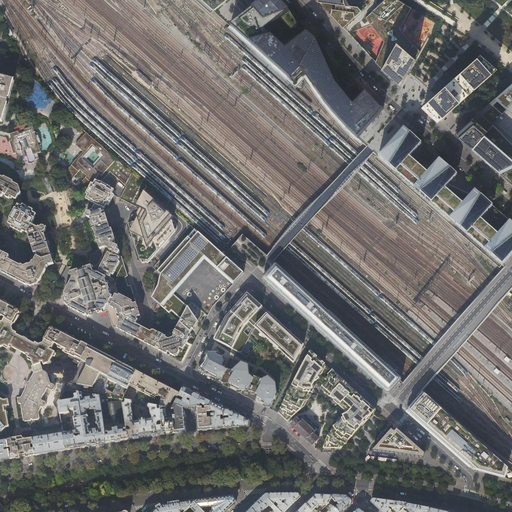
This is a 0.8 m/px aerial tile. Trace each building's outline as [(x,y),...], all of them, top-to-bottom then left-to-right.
[(193,0),(210,15),(228,0),(193,0)] [(262,0),(231,27),(296,85),(305,75),(327,106),(339,120),(357,139),(386,106),(372,92),(341,67),(332,70),(329,63),(330,63),(330,62),(331,61),(330,60),(330,59),(329,59),(328,59),(322,47),(278,0),(262,0)] [(324,7),(344,28),(362,11),(358,7),(346,6),(344,0),(317,0),(319,2),(322,2),(324,3),(324,7)] [(412,8),(399,0),(384,0),(366,18),(384,42),(376,62),(385,72),(400,85),(409,70),(420,51),(400,29),(412,8)] [(496,69),(481,56),(435,97),(424,106),(427,109),(431,112),(439,120),(496,69)] [(10,99),(11,99),(16,81),(0,75),(0,121),(4,123),(10,104),(9,104),(10,99)] [(511,84),(495,99),(507,109),(503,114),(493,105),(479,118),(477,116),(456,134),(463,141),(466,144),(467,143),(477,151),(476,152),(479,154),(480,155),(481,156),(499,172),(501,170),(502,171),(504,173),(502,175),(507,179),(510,178),(511,179),(511,84)] [(25,123),(22,124),(20,123),(18,123),(16,123),(14,125),(13,126),(12,127),(9,128),(11,133),(7,134),(9,140),(7,141),(11,154),(13,153),(15,160),(19,159),(20,163),(24,162),(25,162),(26,163),(27,164),(28,164),(29,164),(30,163),(31,162),(32,161),(32,160),(36,158),(35,153),(38,152),(36,145),(38,145),(35,133),(32,134),(30,127),(27,128),(25,123)] [(408,125),(378,157),(502,266),(511,254),(511,223),(492,205),(449,184),(452,181),(453,181),(454,181),(455,181),(455,180),(456,179),(455,178),(455,177),(457,175),(434,156),(426,166),(414,155),(426,141),(408,125)] [(93,184),(95,180),(100,182),(100,181),(102,183),(110,172),(126,186),(120,198),(136,206),(144,192),(147,186),(116,160),(86,133),(75,145),(82,152),(76,159),(66,172),(63,174),(70,180),(73,182),(76,179),(74,177),(80,170),(86,176),(81,183),(79,181),(75,184),(86,193),(91,183),(93,184)] [(0,191),(0,192),(0,195),(0,196),(1,196),(2,196),(3,195),(4,194),(6,195),(6,196),(9,198),(10,196),(16,199),(19,194),(19,195),(21,193),(19,186),(13,183),(13,182),(4,177),(3,178),(0,176),(0,191)] [(43,180),(49,193),(53,191),(52,188),(48,178),(43,180)] [(111,187),(102,183),(100,181),(100,182),(95,180),(93,184),(91,183),(86,193),(88,194),(86,198),(90,200),(90,201),(96,204),(98,204),(102,206),(105,208),(107,204),(109,205),(114,195),(112,194),(114,190),(110,188),(111,187)] [(140,259),(141,263),(146,262),(148,263),(175,232),(171,221),(174,218),(144,192),(136,206),(140,208),(136,214),(137,217),(135,221),(128,223),(130,229),(131,229),(132,231),(131,232),(139,259),(140,259)] [(110,230),(104,212),(103,210),(104,209),(104,208),(102,206),(98,204),(96,205),(95,207),(94,209),(93,211),(91,211),(91,212),(89,212),(88,212),(87,213),(87,214),(86,214),(86,215),(87,216),(87,217),(88,217),(89,217),(90,217),(91,220),(89,220),(91,227),(90,227),(91,230),(92,230),(93,235),(110,230)] [(10,219),(8,223),(12,225),(11,227),(15,229),(22,233),(23,231),(27,233),(29,229),(31,225),(35,219),(34,219),(36,214),(32,212),(33,210),(23,205),(22,207),(18,205),(16,209),(15,209),(10,219)] [(376,220),(377,221),(384,212),(383,211),(376,220)] [(29,229),(27,233),(29,234),(30,236),(29,236),(33,250),(34,254),(37,253),(49,249),(45,235),(44,232),(45,232),(45,231),(46,231),(46,229),(45,228),(44,227),(43,227),(42,227),(40,228),(39,228),(38,229),(31,225),(29,229)] [(98,250),(101,249),(106,247),(109,249),(109,251),(111,251),(117,254),(118,255),(120,252),(117,250),(118,247),(116,246),(114,239),(115,239),(112,229),(110,230),(93,235),(95,239),(94,240),(95,243),(96,243),(98,250)] [(205,259),(234,284),(244,273),(195,229),(157,271),(161,274),(159,285),(158,286),(152,298),(158,304),(154,311),(160,315),(163,310),(166,311),(169,309),(182,320),(179,323),(190,333),(197,321),(188,307),(173,295),(205,259)] [(49,249),(54,264),(56,263),(54,256),(53,253),(49,244),(50,243),(49,241),(46,234),(45,235),(49,249)] [(109,253),(111,251),(109,251),(109,249),(106,247),(101,249),(103,255),(97,265),(92,267),(93,272),(96,273),(98,273),(99,274),(100,271),(99,270),(108,253),(109,253)] [(40,281),(48,266),(54,264),(49,249),(37,253),(38,255),(34,262),(33,262),(31,265),(24,267),(21,265),(21,266),(10,261),(9,260),(10,257),(0,251),(0,270),(2,272),(1,272),(3,273),(26,286),(27,285),(30,286),(31,286),(31,287),(37,285),(36,284),(37,284),(39,281),(40,281)] [(115,257),(109,253),(108,253),(99,270),(100,271),(106,274),(106,275),(110,277),(112,274),(113,275),(120,262),(118,261),(120,258),(116,256),(115,257)] [(413,306),(414,307),(448,264),(447,263),(413,306)] [(361,370),(386,392),(387,393),(388,393),(390,393),(391,392),(400,382),(401,380),(401,379),(401,378),(400,377),(385,363),(371,350),(300,285),(277,264),(276,264),(275,264),(274,264),(263,276),(263,278),(263,279),(263,280),(264,281),(361,370)] [(111,296),(109,290),(110,290),(108,284),(107,285),(105,279),(106,278),(105,277),(99,274),(98,273),(96,273),(93,272),(92,267),(91,266),(84,268),(84,271),(79,272),(78,270),(70,272),(72,278),(72,279),(64,294),(65,294),(64,297),(64,298),(63,298),(63,299),(65,304),(66,303),(66,304),(69,306),(68,307),(84,316),(87,315),(88,317),(90,316),(90,315),(92,314),(92,312),(96,310),(97,313),(100,312),(100,313),(103,312),(102,310),(104,310),(106,306),(108,306),(108,304),(111,298),(112,296),(111,296)] [(472,290),(473,290),(481,281),(480,281),(472,290)] [(256,328),(293,362),(303,344),(300,341),(297,338),(251,296),(248,293),(229,314),(226,317),(221,326),(214,340),(241,354),(251,334),(253,331),(256,328)] [(115,294),(113,299),(114,299),(111,305),(110,307),(117,310),(118,314),(117,315),(118,318),(119,317),(120,321),(117,328),(130,336),(137,324),(136,324),(138,320),(137,319),(138,317),(141,316),(137,303),(134,304),(132,303),(132,301),(119,295),(118,296),(116,295),(115,294)] [(0,301),(0,314),(5,317),(12,320),(16,313),(14,308),(8,306),(6,304),(0,301)] [(0,421),(5,428),(10,427),(6,405),(8,405),(7,402),(5,402),(0,400),(0,344),(4,344),(11,342),(15,334),(10,331),(11,329),(9,327),(12,320),(5,317),(0,327),(0,421)] [(150,331),(144,343),(167,354),(168,353),(173,356),(178,355),(181,348),(181,349),(183,345),(189,339),(189,338),(188,337),(190,333),(179,323),(173,335),(174,335),(172,339),(169,340),(165,338),(166,337),(152,330),(151,332),(150,331)] [(137,324),(130,336),(137,339),(144,343),(150,331),(143,328),(137,324)] [(83,358),(89,346),(81,342),(55,329),(51,326),(45,338),(54,343),(55,341),(65,346),(64,348),(83,358)] [(37,343),(36,344),(25,339),(15,334),(11,342),(21,348),(32,353),(32,357),(33,367),(38,366),(40,366),(39,363),(43,363),(43,366),(50,366),(56,351),(52,349),(54,343),(45,338),(42,342),(39,344),(37,343)] [(104,354),(89,346),(83,358),(89,361),(105,368),(112,372),(118,361),(104,354)] [(199,373),(270,411),(279,395),(278,383),(270,376),(266,376),(262,378),(251,374),(250,365),(241,361),(239,362),(232,369),(227,370),(225,369),(226,362),(222,354),(215,351),(206,350),(197,370),(199,373)] [(338,448),(341,449),(350,438),(354,434),(361,426),(372,413),(375,410),(363,399),(360,397),(339,377),(310,351),(278,413),(282,416),(286,420),(298,413),(298,414),(305,413),(304,409),(307,408),(317,388),(343,412),(327,430),(320,448),(335,448),(338,448)] [(94,389),(105,368),(89,361),(74,387),(94,389)] [(137,371),(118,361),(112,372),(108,379),(117,384),(113,393),(103,388),(99,396),(122,400),(137,371)] [(38,372),(38,366),(31,367),(31,372),(18,401),(16,401),(16,404),(18,404),(22,423),(41,420),(40,412),(41,407),(43,407),(45,402),(39,400),(44,387),(50,389),(52,383),(47,381),(43,374),(38,372)] [(112,372),(105,368),(94,389),(92,392),(99,396),(103,388),(108,379),(112,372)] [(180,394),(137,371),(122,400),(126,401),(133,402),(139,389),(156,398),(156,396),(158,397),(159,396),(159,397),(160,397),(161,397),(162,397),(162,396),(160,407),(165,408),(172,409),(174,404),(177,400),(179,397),(180,394)] [(182,390),(180,394),(179,397),(183,399),(181,402),(177,400),(174,404),(185,410),(187,409),(190,409),(189,402),(195,392),(189,389),(189,388),(184,387),(182,390)] [(67,433),(66,432),(65,433),(64,433),(63,433),(66,450),(87,447),(78,392),(74,392),(75,397),(74,399),(62,401),(59,401),(60,415),(69,413),(69,410),(73,410),(75,418),(74,419),(76,432),(68,433),(67,433)] [(99,396),(93,395),(94,397),(83,398),(82,393),(78,392),(87,447),(107,443),(99,396)] [(213,402),(195,392),(189,402),(190,409),(193,409),(196,409),(200,408),(200,406),(201,405),(202,405),(202,404),(203,404),(206,405),(204,408),(209,407),(213,402)] [(448,448),(473,469),(481,471),(507,478),(509,470),(467,434),(422,395),(407,412),(448,448)] [(123,404),(122,400),(99,396),(107,443),(129,440),(127,432),(127,427),(123,404)] [(133,402),(126,401),(125,403),(123,404),(127,427),(128,427),(131,429),(131,431),(127,432),(129,440),(163,435),(160,410),(158,410),(157,409),(157,406),(151,405),(149,405),(148,406),(148,407),(148,408),(149,408),(149,409),(150,409),(151,415),(152,415),(152,418),(151,419),(146,420),(146,419),(145,420),(145,419),(143,419),(142,419),(142,420),(141,420),(140,419),(139,420),(140,420),(140,421),(134,422),(133,421),(133,419),(133,418),(131,405),(132,405),(132,404),(133,404),(133,403),(133,402)] [(220,405),(213,402),(209,407),(210,412),(212,412),(212,415),(211,415),(211,417),(213,417),(213,418),(210,418),(212,429),(219,429),(225,428),(224,421),(221,421),(221,415),(224,415),(224,414),(227,409),(220,405)] [(185,410),(174,404),(172,409),(174,409),(175,415),(173,415),(173,420),(175,419),(175,420),(173,421),(174,433),(183,432),(186,432),(187,431),(185,410)] [(167,419),(165,408),(160,407),(160,410),(163,435),(174,433),(173,421),(173,419),(172,418),(171,418),(170,419),(170,420),(169,420),(169,419),(167,419)] [(210,412),(209,407),(204,408),(200,408),(196,409),(198,430),(198,431),(199,431),(204,430),(212,429),(210,418),(207,419),(207,412),(210,412)] [(235,413),(227,409),(224,414),(224,415),(224,417),(228,416),(230,417),(229,418),(230,419),(224,420),(224,421),(225,428),(230,428),(248,427),(250,421),(235,413)] [(313,446),(319,440),(319,439),(314,435),(316,433),(302,420),(301,422),(297,418),(291,425),(294,428),(294,429),(307,442),(308,441),(313,446)] [(394,427),(372,452),(424,458),(425,454),(408,439),(400,432),(394,427)] [(35,455),(66,450),(63,433),(34,438),(33,438),(33,439),(34,445),(34,449),(35,455)] [(34,445),(33,439),(25,440),(22,438),(22,437),(19,438),(7,439),(9,448),(9,451),(10,453),(11,459),(16,458),(16,456),(22,455),(29,454),(29,456),(35,455),(34,449),(34,445)] [(0,440),(0,460),(11,459),(10,453),(9,451),(5,451),(5,449),(9,448),(7,439),(0,440)] [(280,511),(270,501),(269,494),(268,494),(266,494),(258,502),(251,508),(255,511),(280,511)] [(284,494),(269,494),(270,501),(280,511),(284,511),(300,497),(299,494),(284,494)] [(306,504),(313,511),(320,511),(330,502),(333,495),(325,494),(316,494),(306,504)] [(341,511),(350,503),(350,499),(347,496),(341,495),(333,495),(330,502),(338,511),(341,511)] [(214,498),(197,500),(194,503),(202,510),(202,508),(213,506),(213,507),(212,507),(212,508),(212,509),(212,510),(210,511),(226,511),(236,502),(233,496),(214,498)] [(391,506),(393,509),(397,504),(398,502),(390,501),(385,500),(373,498),(371,502),(381,511),(389,511),(391,510),(389,509),(391,508),(390,507),(391,506)] [(194,503),(197,500),(181,503),(161,506),(157,508),(153,511),(179,511),(180,511),(183,511),(184,511),(185,511),(190,507),(194,503)] [(338,511),(330,502),(320,511),(338,511)] [(403,503),(398,502),(397,504),(393,509),(391,510),(389,511),(400,511),(403,509),(408,504),(403,503)] [(203,511),(202,510),(194,503),(190,507),(194,511),(203,511)]
